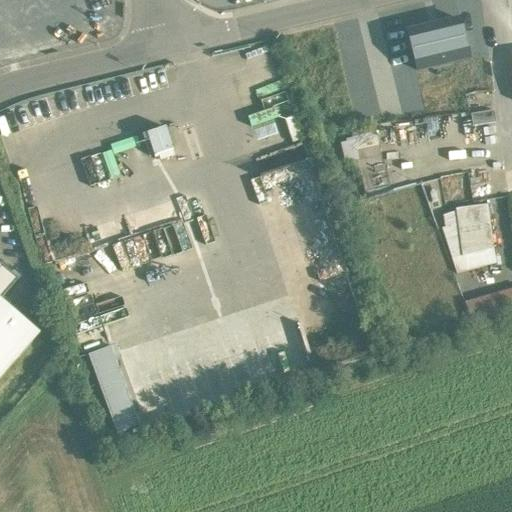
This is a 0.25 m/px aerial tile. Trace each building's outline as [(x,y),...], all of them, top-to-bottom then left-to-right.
[(457,20),(408,33),(418,71),(467,59),(457,20)] [(443,230),(456,272),(459,273),(494,263),(485,208),(460,210),(458,212),(443,218),(446,228),(443,230)] [(0,297),(16,279),(0,265),(0,297)] [(0,299),(0,377),(39,333),(0,299)] [(110,348),(88,356),(116,434),(138,426),(110,348)]
